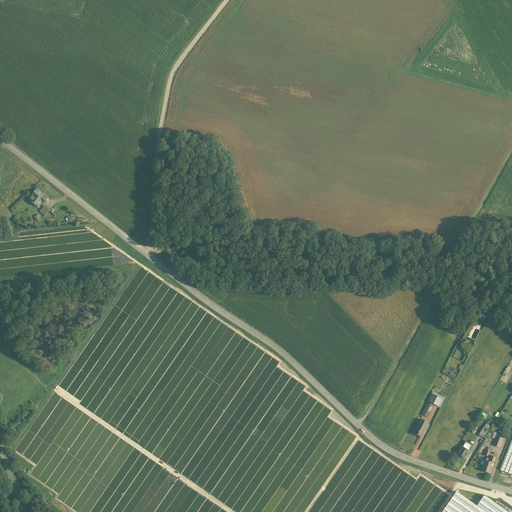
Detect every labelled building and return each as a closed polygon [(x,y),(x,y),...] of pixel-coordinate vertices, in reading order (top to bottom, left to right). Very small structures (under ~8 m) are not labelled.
[(47,197),(37,189),(31,196),(42,204),(47,197)] [(50,209),(44,205),(39,211),(45,215),(50,209)] [(476,340),(480,330),(473,327),(469,336),(476,340)] [(442,399),(433,395),(429,402),(434,404),(438,406),(442,399)] [(429,402),(424,410),(429,413),(434,404),(429,402)] [(428,423),(421,419),(414,433),(421,437),(428,423)] [(489,430),(484,427),(479,435),(484,438),(489,430)] [(492,433),(489,432),(487,436),(494,439),(497,433),(493,431),(492,433)] [(498,436),(494,446),(501,448),(504,439),(498,436)] [(511,440),(500,470),(511,474),(511,440)] [(473,446),(466,441),(463,447),(459,454),(465,459),(470,451),(473,446)] [(491,459),(487,458),(486,461),(482,460),(481,464),(485,465),(483,470),(491,473),(497,457),(492,455),(491,459)] [(507,511),(495,503),(484,496),(477,506),(456,492),(442,511),(507,511)] [(497,499),(495,503),(507,511),(511,511),(511,506),(500,499),(497,499)]
